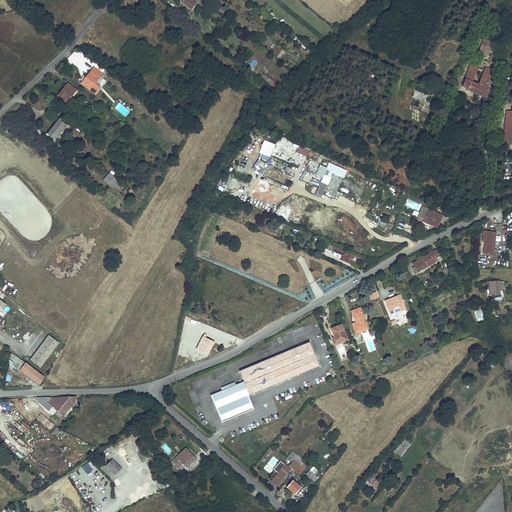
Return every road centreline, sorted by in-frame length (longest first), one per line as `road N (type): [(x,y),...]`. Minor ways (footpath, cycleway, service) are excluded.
road 1 (unclassified): [(511,205),(400,255),(236,351),(148,385)]
road 2 (unknown): [(225,429),(259,413),(268,395),(329,368),(322,337),(222,378),(209,389),(212,406)]
road 3 (unclassified): [(284,511),(148,385)]
road 4 (unclassified): [(108,0),(0,115)]
road 5 (unclassified): [(148,385),(0,394)]
